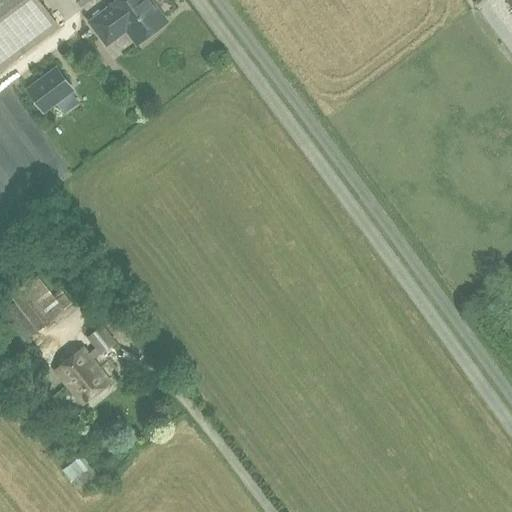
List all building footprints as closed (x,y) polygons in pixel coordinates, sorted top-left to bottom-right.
[(0,0),(0,228),(12,220),(0,204),(0,70),(59,27),(39,0),(0,0)] [(110,7),(90,22),(107,44),(108,43),(105,40),(124,26),(137,44),(167,21),(151,0),(116,0),(109,6),(110,7)] [(57,68),(27,90),(43,111),(54,103),(50,98),(69,84),(57,68)] [(10,275),(0,283),(0,301),(2,305),(21,289),(10,275)] [(2,305),(0,306),(0,309),(25,340),(64,308),(54,294),(38,275),(21,289),(2,305)] [(61,289),(54,294),(64,308),(71,302),(61,289)] [(103,324),(87,336),(100,353),(116,340),(103,324)] [(83,346),(55,368),(82,402),(110,381),(83,346)] [(36,388),(23,398),(38,416),(50,405),(36,388)] [(83,455),(64,470),(71,480),(75,477),(80,484),(92,475),(88,467),(91,465),(83,455)]
